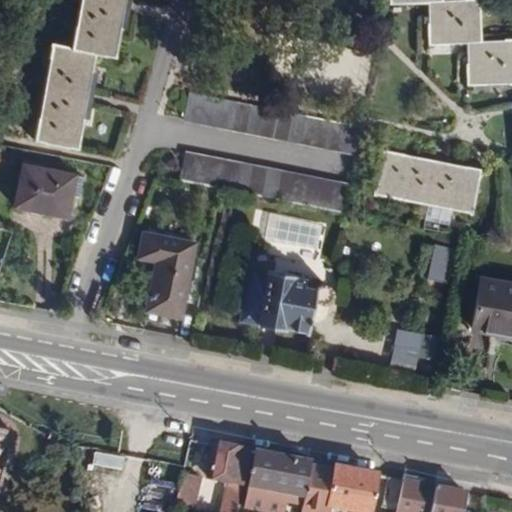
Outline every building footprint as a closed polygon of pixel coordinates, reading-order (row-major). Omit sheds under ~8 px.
[(80,0),(72,48),(52,45),(35,141),(77,148),(86,98),(94,54),(114,58),(123,6),(124,0),(80,0)] [(388,0),(389,3),(426,2),(427,44),(465,43),(466,85),(511,84),(511,41),(478,42),(476,0),(470,0),(439,1),(439,0),(388,0)] [(354,153),(358,127),(188,94),(183,120),(354,153)] [(478,171),(381,152),(373,195),(470,213),(478,171)] [(183,154),(179,181),(219,189),(342,213),(347,186),(183,154)] [(79,198),(83,177),(21,165),(14,207),(67,217),(71,196),(79,198)] [(180,318),(194,244),(142,234),(139,258),(155,262),(146,312),(180,318)] [(427,244),(422,278),(441,280),(446,247),(427,244)] [(250,270),(241,323),(285,331),(285,329),(308,332),(313,300),(316,303),(320,305),(325,305),(328,304),(329,303),(330,303),(332,298),(332,293),(331,290),(326,286),(324,285),(319,286),(315,289),(303,287),(304,279),(250,270)] [(511,335),(511,286),(480,281),(473,328),(511,335)] [(412,356),(426,359),(431,336),(417,333),(412,356)] [(236,511),(249,453),(219,447),(213,481),(228,485),(228,489),(225,491),(220,511),(236,511)] [(120,474),(123,458),(91,452),(88,468),(120,474)] [(309,464),(256,454),(250,488),(302,498),(309,464)] [(309,464),(302,498),(301,503),(346,511),(373,511),(380,478),(309,464)] [(146,467),(143,492),(168,495),(171,470),(146,467)] [(192,511),(200,478),(182,474),(174,509),(185,511),(192,511)] [(402,483),(389,480),(385,504),(397,506),(402,483)] [(402,483),(397,506),(396,511),(429,511),(435,489),(402,483)] [(462,511),(467,495),(435,489),(429,511),(462,511)]
